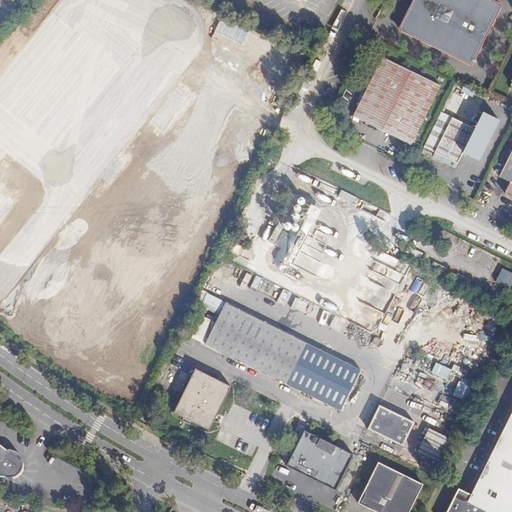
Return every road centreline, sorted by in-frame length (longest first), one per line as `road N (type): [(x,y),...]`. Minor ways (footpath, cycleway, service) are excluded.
road 1 (residential): [(360,0),(306,105),(309,144),(511,244)]
road 2 (unknown): [(15,253),(149,66),(182,62),(229,88),(221,141)]
road 3 (residential): [(269,511),(98,424),(0,357)]
road 4 (unknown): [(290,402),(347,417),(372,369),(359,348),(242,291)]
road 5 (residential): [(0,374),(119,455),(228,511)]
